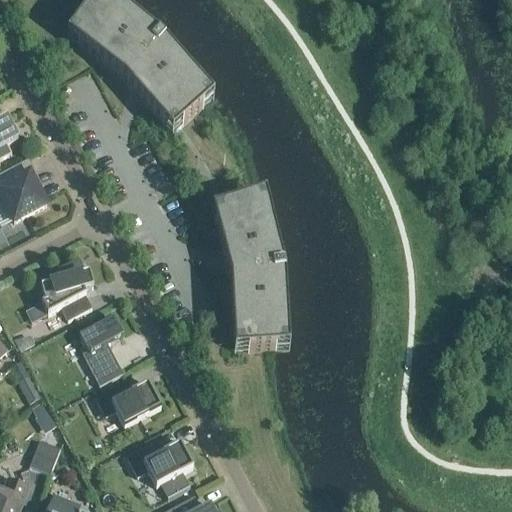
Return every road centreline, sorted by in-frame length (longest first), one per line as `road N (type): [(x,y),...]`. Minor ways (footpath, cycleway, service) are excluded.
road 1 (residential): [(256,511),(101,223)]
road 2 (residential): [(101,223),(0,31)]
